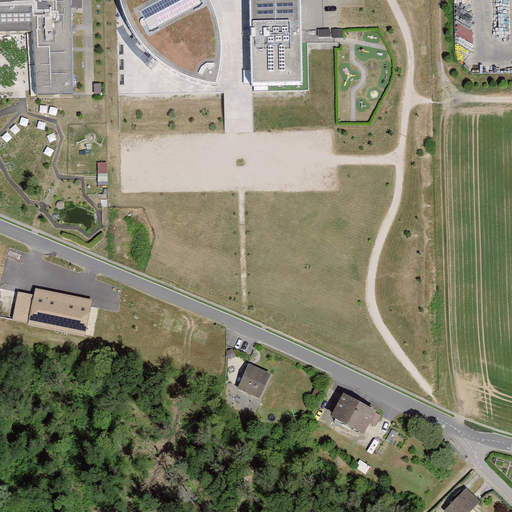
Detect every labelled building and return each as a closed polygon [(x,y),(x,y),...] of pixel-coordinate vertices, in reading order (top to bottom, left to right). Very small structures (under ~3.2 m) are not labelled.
[(0,36),(37,35),(41,98),(77,97),(74,0),(23,0),(0,1),(0,36)] [(181,75),(215,86),(217,68),(219,51),(218,34),(215,16),(209,1),(208,0),(121,0),(121,2),(132,30),(140,42),(160,61),(181,75)] [(255,0),(257,84),(302,83),(300,0),(255,0)] [(341,30),(321,30),(320,37),(341,38),(341,30)] [(30,324),(83,334),(89,301),(36,290),(35,298),(20,295),(15,318),(31,322),(30,324)] [(273,376),(250,367),(240,392),(262,401),(273,376)] [(381,411),(348,394),(336,418),(368,435),(381,411)] [(468,488),(446,511),(474,511),(483,503),(468,488)]
